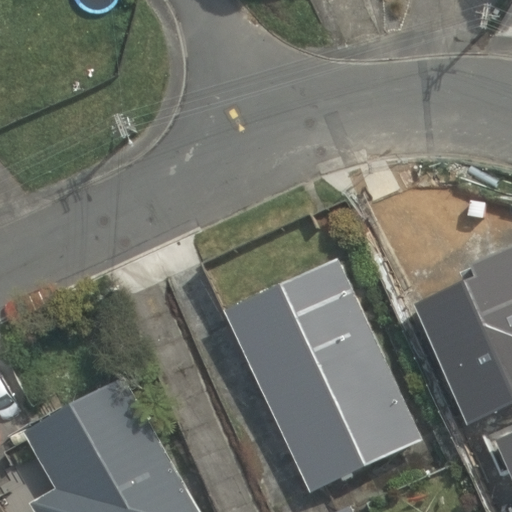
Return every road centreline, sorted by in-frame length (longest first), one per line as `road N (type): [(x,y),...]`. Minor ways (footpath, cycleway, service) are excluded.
road 1 (residential): [(0,273),(280,137)]
road 2 (residential): [(280,137),(362,104),(444,95),(511,105)]
road 3 (residential): [(280,137),(182,0)]
